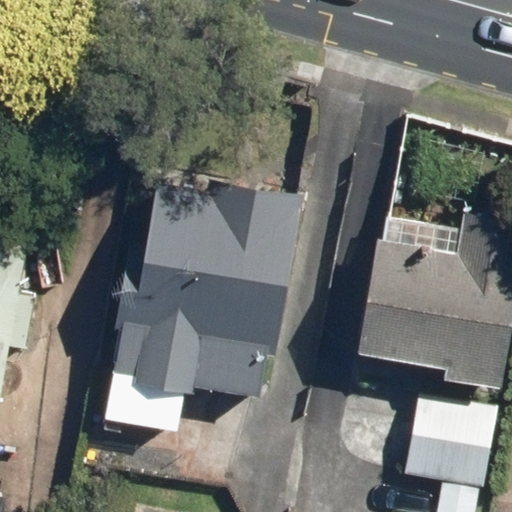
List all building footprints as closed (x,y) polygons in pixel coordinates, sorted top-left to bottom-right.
[(122,321),(107,412),(178,423),(186,379),(261,391),(270,338),(278,340),(303,186),(159,162),(145,241),(128,238),(114,320),(122,321)] [(372,234),(354,343),(505,368),(511,323),(511,215),(465,208),(458,248),(372,234)] [(0,417),(11,343),(28,345),(45,230),(0,222),(0,417)] [(417,390),(404,472),(484,485),(498,404),(417,390)] [(0,510),(10,452),(0,450),(0,510)]
